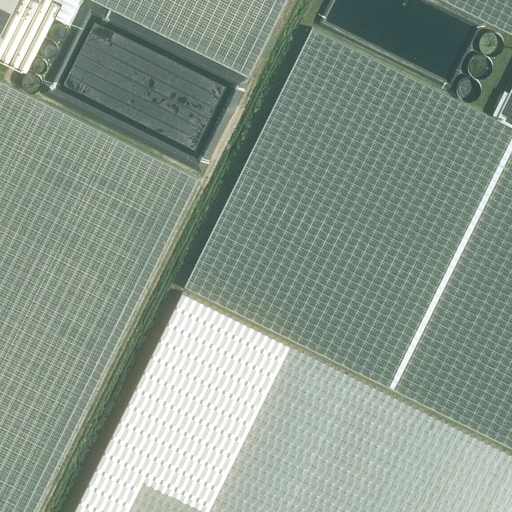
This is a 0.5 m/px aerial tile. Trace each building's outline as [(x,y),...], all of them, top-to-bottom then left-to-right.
[(0,0),(0,511),(34,511),(199,178),(0,79),(0,39),(19,0),(35,0),(40,2),(40,0),(58,0),(63,2),(56,17),(69,23),(80,0),(94,0),(249,76),(286,0),(0,0)] [(312,28),(185,286),(511,447),(511,0),(443,0),(511,33),(511,86),(509,93),(505,91),(492,116),(312,28)] [(506,44),(506,42),(505,39),(505,37),(504,35),(502,33),(500,31),(498,30),(495,29),(493,29),(490,29),(488,30),(486,31),(484,33),(482,35),(481,37),(480,39),(480,42),(480,44),(481,46),(482,49),(484,51),(485,52),(488,54),(491,54),(493,55),(495,54),(498,54),(502,51),(503,49),(505,47),(506,44)] [(491,69),(491,66),(491,64),(490,62),(489,60),(488,58),(486,57),(484,56),(482,55),(480,55),(478,55),(475,55),(473,57),(471,58),(470,60),(469,61),(468,64),(468,66),(468,69),(468,71),(469,73),(471,74),(472,76),(474,77),(476,78),(479,78),(481,78),(483,78),(486,77),(488,75),(489,73),(490,71),(491,69)] [(480,91),(480,89),(480,87),(479,84),(478,82),(476,80),(474,79),(472,78),(470,77),(468,77),(466,78),(464,78),(461,80),(460,81),(458,83),(458,85),(457,87),(457,89),(457,91),(458,93),(459,95),(460,97),(462,98),(464,99),(466,100),(468,100),(471,100),(473,99),(475,98),(477,97),(478,95),(479,93),(480,91)] [(493,95),(488,106),(493,108),(498,97),(493,95)] [(511,511),(511,454),(347,373),(182,292),(73,511),(511,511)]
